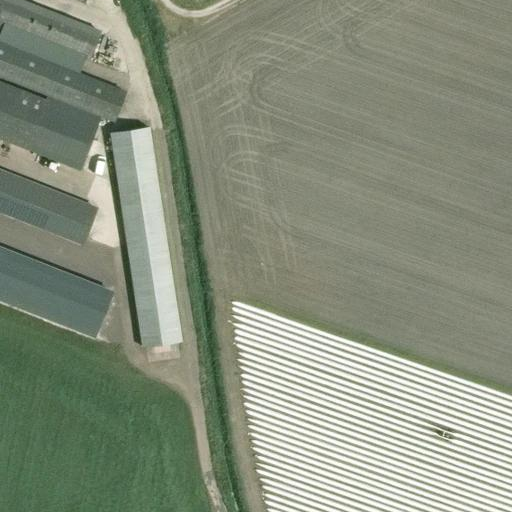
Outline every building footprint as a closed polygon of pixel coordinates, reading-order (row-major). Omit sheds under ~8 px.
[(0,0),(0,24),(90,60),(101,32),(20,0),(0,0)] [(0,75),(115,120),(127,90),(0,40),(0,75)] [(101,120),(0,81),(0,141),(79,174),(101,120)] [(110,132),(142,347),(182,341),(150,126),(110,132)] [(96,208),(0,170),(0,213),(81,245),(96,208)] [(100,290),(0,250),(0,302),(83,335),(100,290)]
